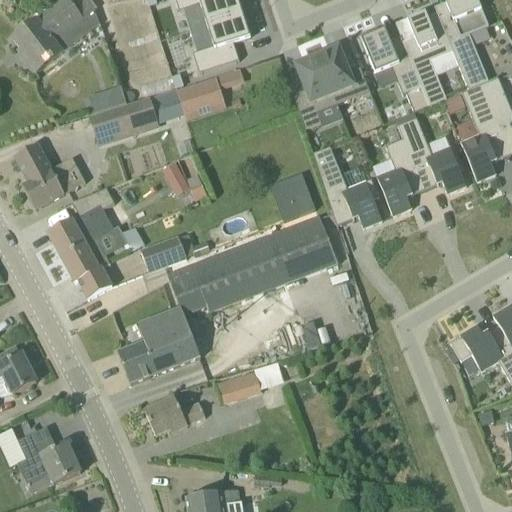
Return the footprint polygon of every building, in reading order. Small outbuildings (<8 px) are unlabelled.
[(66,0),(50,12),(54,17),(41,27),(37,22),(12,41),(27,61),(25,63),(35,77),(63,55),(82,40),(78,35),(97,21),(94,13),(98,10),(89,0),(66,0)] [(155,0),(146,0),(149,9),(157,6),(155,0)] [(177,0),(182,15),(204,8),(211,29),(248,18),(248,17),(246,18),(240,0),(177,0)] [(456,2),(457,3),(437,12),(436,10),(434,10),(437,16),(453,56),(469,94),(480,89),(489,85),(483,71),(469,38),(489,30),(480,8),(476,0),(465,0),(458,3),(457,1),(456,2)] [(447,103),(431,65),(453,56),(437,16),(427,20),(426,16),(409,23),(408,21),(407,22),(415,41),(404,45),(401,39),(430,110),(447,103)] [(246,19),(248,18),(211,29),(218,51),(197,58),(203,77),(243,65),(237,47),(254,42),(246,19)] [(376,77),(392,70),(398,84),(403,98),(406,97),(413,115),(413,116),(430,110),(401,39),(390,44),(385,33),(377,36),(376,33),(358,40),(367,61),(368,60),(376,77)] [(338,52),(331,55),(329,52),(316,57),(337,108),(357,100),(357,102),(370,96),(360,72),(349,77),(338,52)] [(321,127),(322,127),(317,116),(336,108),(337,108),(316,57),(303,62),(305,66),(297,69),(307,94),(294,99),(305,133),(321,127)] [(511,73),(499,79),(507,97),(511,95),(511,73)] [(180,77),(171,80),(176,93),(184,90),(180,77)] [(220,92),(216,80),(176,93),(181,108),(184,117),(223,104),(220,92)] [(489,85),(480,89),(509,159),(511,158),(511,115),(498,82),(489,85)] [(480,89),(469,94),(462,97),(479,139),(461,146),(477,185),(496,178),(491,167),(509,159),(480,89)] [(114,114),(128,109),(122,90),(108,94),(114,114)] [(141,135),(159,130),(157,125),(150,102),(129,109),(128,109),(114,114),(94,120),(89,121),(98,149),(141,135)] [(417,122),(399,129),(425,194),(443,187),(447,198),(466,190),(450,151),(432,158),(417,122)] [(407,201),(425,194),(399,129),(398,130),(403,143),(386,150),(395,173),(377,181),(393,220),(412,212),(407,201)] [(51,172),(37,148),(15,160),(28,185),(51,173),(51,172)] [(331,152),(314,159),(337,230),(359,221),(363,232),(382,224),(374,204),(379,202),(371,183),(348,193),(331,152)] [(22,189),(35,214),(86,186),(72,161),(51,172),(51,173),(28,185),(22,189)] [(163,173),(169,187),(183,180),(176,167),(163,173)] [(198,178),(187,182),(191,191),(202,187),(198,178)] [(302,178),(270,191),(283,225),(315,212),(302,178)] [(207,199),(202,187),(191,191),(196,204),(207,199)] [(48,236),(62,262),(95,243),(99,240),(94,230),(120,215),(107,192),(72,206),(79,219),(48,236)] [(186,271),(168,278),(177,302),(200,293),(207,310),(209,316),(329,270),(338,266),(319,220),(310,223),(186,271)] [(149,276),(186,262),(179,241),(141,255),(149,276)] [(112,290),(102,272),(109,268),(95,243),(62,262),(75,287),(78,285),(88,304),(112,290)] [(511,349),(511,311),(510,309),(493,319),(499,330),(500,329),(511,349)] [(189,332),(185,319),(181,311),(138,328),(145,345),(118,356),(130,388),(201,361),(189,332)] [(511,349),(500,329),(499,330),(483,339),(477,329),(460,339),(461,341),(450,347),(461,365),(472,359),(481,375),(498,365),(511,388),(511,349)] [(0,379),(3,378),(13,397),(36,385),(22,357),(21,358),(17,351),(0,358),(0,379)] [(256,370),(261,391),(283,386),(278,365),(256,370)] [(223,407),(261,396),(261,393),(255,373),(216,385),(223,407)] [(187,429),(206,420),(199,406),(181,415),(175,401),(145,414),(156,440),(171,433),(172,437),(188,429),(187,429)] [(491,414),(478,417),(481,429),(494,426),(491,414)] [(68,447),(57,452),(47,430),(18,444),(27,463),(18,467),(31,497),(53,487),(54,488),(81,475),(68,447)] [(255,477),(254,488),(269,490),(270,488),(271,478),(255,477)] [(186,501),(187,511),(240,511),(241,511),(240,511),(235,511),(233,494),(186,501)]
